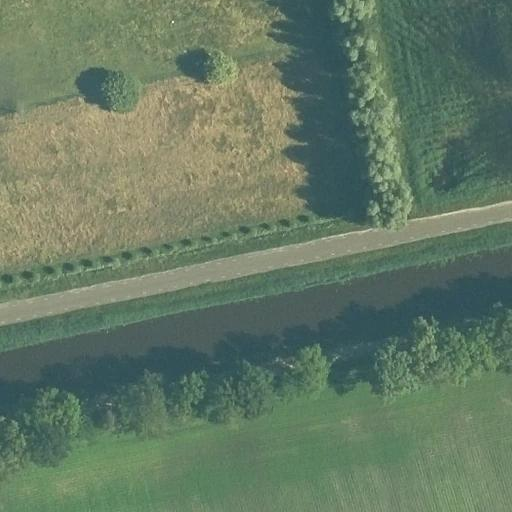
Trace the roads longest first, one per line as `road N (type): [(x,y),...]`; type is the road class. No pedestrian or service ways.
road 1 (unclassified): [(0,318),(511,213)]
road 2 (track): [(0,426),(511,323)]
